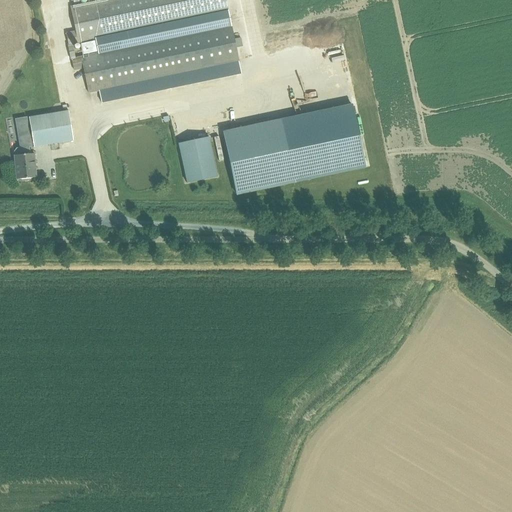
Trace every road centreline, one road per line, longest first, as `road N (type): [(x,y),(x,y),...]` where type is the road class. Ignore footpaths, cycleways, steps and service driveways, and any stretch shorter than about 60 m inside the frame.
road 1 (unclassified): [(0,232),(103,221),(275,240)]
road 2 (unclassified): [(275,240),(0,239)]
road 3 (unclassified): [(511,286),(444,240),(275,240)]
